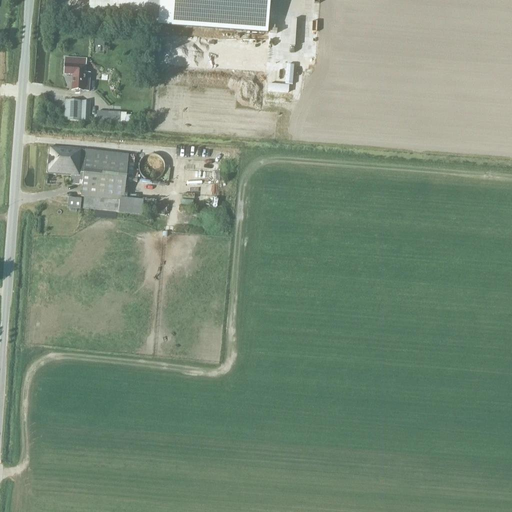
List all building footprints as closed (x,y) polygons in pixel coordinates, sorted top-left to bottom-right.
[(87,0),(86,20),(158,26),(268,34),(270,0),(87,0)] [(95,40),(94,48),(104,49),(105,41),(95,40)] [(86,60),(66,58),(65,74),(73,75),(72,91),(89,92),(90,75),(85,74),(86,60)] [(66,101),(65,121),(89,123),(90,103),(66,101)] [(49,148),(47,174),(71,177),(71,184),(83,185),(82,198),(85,198),(84,208),(119,211),(119,213),(143,215),(143,209),(144,203),(125,201),(129,155),(86,151),(85,158),(80,158),(80,151),(49,148)] [(163,169),(163,168),(163,166),(162,163),(160,160),(159,159),(156,157),(153,156),(151,156),(149,156),(146,156),(144,158),(142,159),(139,163),(138,165),(138,168),(138,170),(139,172),(140,175),(141,176),(143,178),(145,179),(150,180),(153,180),(155,180),(157,178),(159,177),(161,175),(162,173),(163,169)] [(69,207),(75,207),(75,208),(81,209),(82,199),(76,198),(76,199),(70,199),(69,207)]
